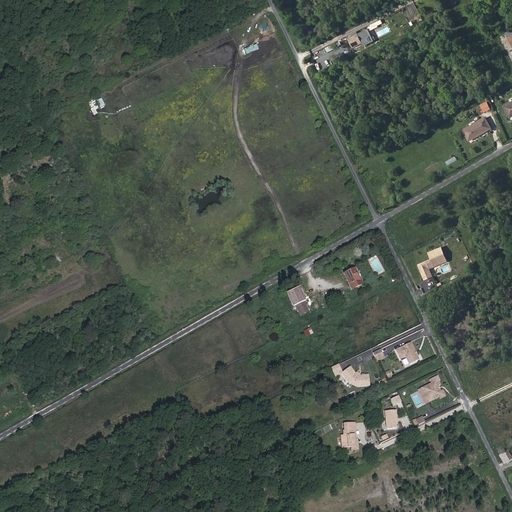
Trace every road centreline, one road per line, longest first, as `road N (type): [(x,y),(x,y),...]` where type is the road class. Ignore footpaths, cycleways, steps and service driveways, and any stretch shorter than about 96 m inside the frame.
road 1 (unclassified): [(0,439),(380,223)]
road 2 (residential): [(511,493),(380,223)]
road 3 (residential): [(380,223),(271,0)]
road 4 (unclassified): [(380,223),(511,147)]
road 5 (unknown): [(299,58),(413,0)]
